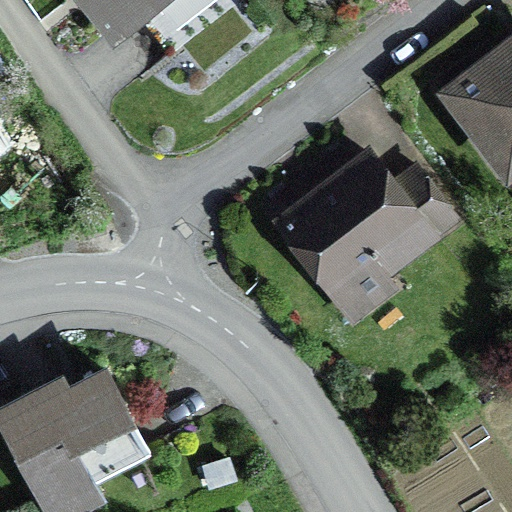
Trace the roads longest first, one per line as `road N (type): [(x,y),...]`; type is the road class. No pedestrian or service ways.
road 1 (residential): [(0,298),(115,281),(203,306),(314,423),(365,511)]
road 2 (residential): [(431,0),(190,188),(160,236)]
